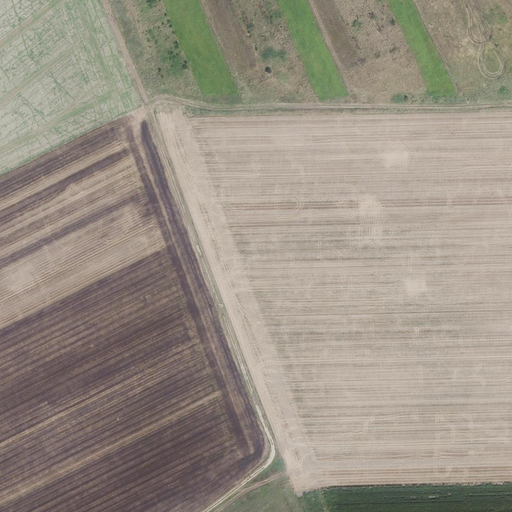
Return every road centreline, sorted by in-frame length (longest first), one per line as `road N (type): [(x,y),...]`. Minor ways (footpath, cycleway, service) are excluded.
road 1 (track): [(203,511),(265,470),(274,452),(103,0)]
road 2 (track): [(511,107),(143,106)]
